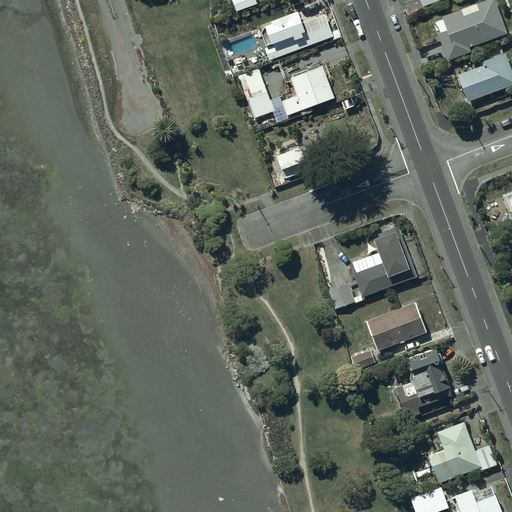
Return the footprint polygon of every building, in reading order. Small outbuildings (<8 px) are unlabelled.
[(257,4),(255,0),(230,0),(236,12),(257,4)] [(470,52),(468,47),(506,32),(493,0),(486,0),(441,17),(446,30),(437,34),(447,60),(470,52)] [(290,43),(300,38),(301,41),(287,47),(286,43),(262,51),(260,52),(264,64),(269,62),(329,40),(321,18),(299,26),(294,14),(284,19),(283,18),(267,25),(267,26),(259,30),(267,48),(288,39),(290,43)] [(480,65),(456,74),(467,102),(511,84),(511,74),(504,53),(479,63),(480,65)] [(307,69),(308,71),(289,77),(293,89),(281,94),(283,100),(281,100),(279,95),(270,99),(258,68),(238,76),(254,118),(272,111),(277,122),(288,118),(287,115),(300,110),(302,115),(313,111),(311,106),(333,98),(322,66),(319,67),(318,65),(307,69)] [(286,145),(288,150),(275,155),(280,170),(281,169),(283,175),(272,179),(275,187),(313,174),(302,145),(298,146),(296,141),(286,145)] [(372,240),(377,252),(377,253),(352,262),(352,263),(355,272),(353,273),(362,297),(417,276),(396,226),(377,234),(378,237),(372,240)] [(348,283),(328,290),(334,309),(354,302),(348,283)] [(375,350),(399,341),(399,343),(404,341),(403,340),(426,331),(415,302),(365,321),(375,350)] [(434,348),(407,359),(413,375),(409,376),(411,381),(395,387),(406,418),(419,413),(417,406),(450,394),(447,387),(449,386),(434,348)] [(370,350),(350,357),(355,369),(374,362),(370,350)] [(436,432),(437,433),(443,450),(426,456),(433,471),(438,482),(479,467),(480,471),(496,464),(489,445),(474,451),(464,422),(436,432)] [(440,487),(410,498),(415,511),(434,511),(447,508),(440,487)] [(454,496),(459,510),(452,511),(500,511),(494,495),(474,502),(470,490),(454,496)]
